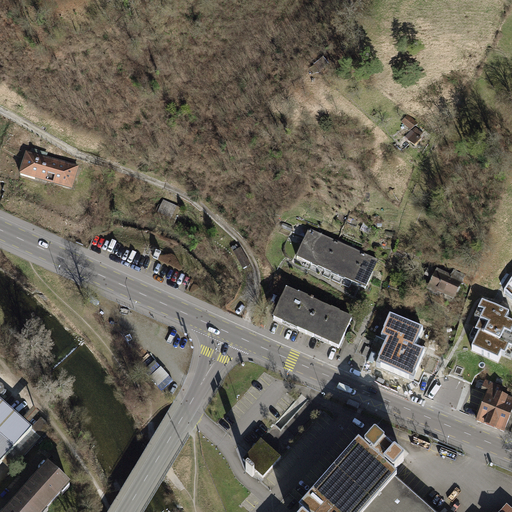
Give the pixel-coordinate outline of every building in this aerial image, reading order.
[(409,116),(403,123),(412,132),(418,125),(409,116)] [(424,136),(417,129),(408,139),(415,146),(424,136)] [(26,151),(20,176),(74,190),(80,165),(26,151)] [(160,214),(178,220),(182,207),(164,201),(160,214)] [(296,256),(310,262),(322,236),(308,230),(296,256)] [(310,262),(324,269),(336,243),(322,236),(310,262)] [(324,269),(338,275),(350,249),(336,243),(324,269)] [(235,252),(245,269),(251,265),(242,248),(235,252)] [(338,275),(352,282),(364,256),(350,249),(338,275)] [(352,282),(366,288),(378,262),(364,256),(352,282)] [(435,274),(427,290),(453,302),(460,285),(435,274)] [(274,320),(307,335),(320,306),(287,291),(274,320)] [(410,300),(399,294),(396,300),(407,306),(410,300)] [(510,315),(481,303),(474,320),(477,322),(468,343),(475,346),(472,351),(497,362),(500,356),(510,361),(511,355),(511,337),(511,333),(511,325),(506,323),(510,315)] [(307,335),(339,348),(351,320),(320,306),(307,335)] [(423,332),(391,319),(383,336),(389,338),(377,367),(416,384),(422,371),(417,369),(423,354),(415,351),(423,332)] [(427,359),(422,371),(429,374),(434,362),(427,359)] [(504,431),(511,411),(511,398),(501,395),(504,388),(492,384),(477,421),(504,431)] [(0,400),(0,466),(32,429),(0,400)] [(385,442),(376,435),(375,435),(365,446),(365,447),(373,454),(372,455),(359,443),(300,511),(301,511),(435,511),(397,478),(384,466),(385,465),(393,472),(394,472),(404,461),(404,460),(395,452),(394,452),(390,448),(385,444),(385,442)] [(281,458),(261,441),(249,454),(243,461),(250,466),(248,468),(255,474),(257,472),(263,478),(281,458)] [(35,511),(43,511),(69,485),(49,466),(20,498),(35,511)] [(35,511),(20,498),(7,511),(35,511)]
